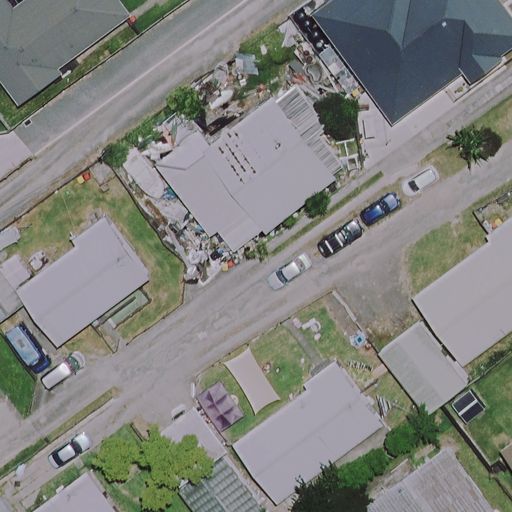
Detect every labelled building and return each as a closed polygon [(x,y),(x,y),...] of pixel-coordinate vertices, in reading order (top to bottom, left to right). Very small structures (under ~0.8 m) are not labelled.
[(0,0),(0,75),(21,104),(67,70),(63,65),(132,14),(121,0),(0,0)] [(343,0),(419,104),(504,42),(473,0),(461,0),(442,14),(431,0),(343,0)] [(352,44),(322,2),(297,20),(328,62),(352,44)] [(201,131),(159,162),(212,232),(219,227),(236,251),(343,172),(284,91),(211,145),(201,131)] [(150,276),(108,221),(18,289),(61,344),(150,276)] [(511,328),(511,225),(415,296),(464,363),(511,328)] [(0,319),(23,304),(0,272),(0,319)] [(465,383),(416,321),(380,350),(429,412),(465,383)] [(382,422),(339,365),(235,443),(279,500),(382,422)] [(495,511),(448,446),(361,509),(363,511),(495,511)] [(511,446),(503,454),(511,465),(511,446)] [(268,511),(269,511),(228,456),(182,490),(198,511),(268,511)] [(119,511),(88,470),(32,511),(119,511)]
